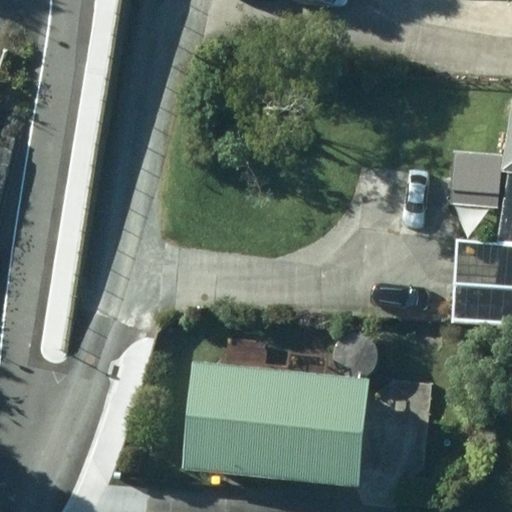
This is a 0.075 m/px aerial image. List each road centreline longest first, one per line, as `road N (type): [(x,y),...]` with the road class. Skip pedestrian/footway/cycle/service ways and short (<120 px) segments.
road 1 (residential): [(33,468),(105,308),(163,0)]
road 2 (residential): [(71,0),(24,332),(33,468)]
